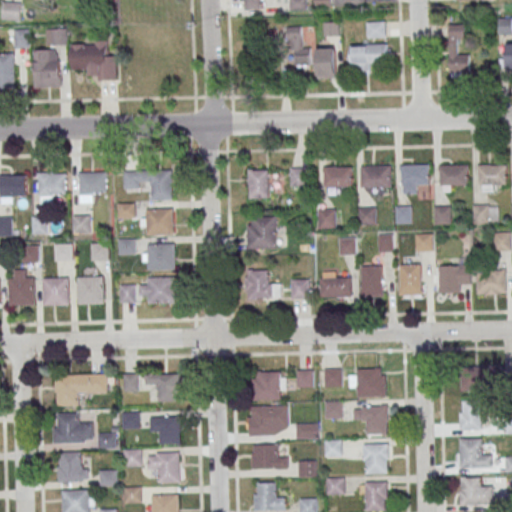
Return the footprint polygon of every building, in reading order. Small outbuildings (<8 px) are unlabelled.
[(243,0),(244,9),(263,9),(262,0),(243,0)] [(308,0),(290,0),(290,9),(308,9),(308,0)] [(23,2),(3,2),(3,20),(23,20),(23,2)] [(510,19),(499,19),(499,29),(510,29),(510,19)] [(368,22),(368,37),(385,37),(385,22),(368,22)] [(465,25),(449,25),(449,77),(470,77),(470,54),(459,54),(459,39),(465,39),(465,25)] [(288,27),(289,52),(295,52),(296,66),(311,65),(310,46),(302,47),(301,26),(288,27)] [(67,45),(67,29),(46,29),(46,45),(67,45)] [(14,48),(30,48),(30,30),(14,30),(14,48)] [(116,81),(116,55),(107,55),(107,41),(72,42),(72,69),(90,69),(90,81),(116,81)] [(388,44),(351,44),(351,65),(360,65),(360,68),(388,68),(388,44)] [(318,48),(318,76),(336,76),(336,48),(318,48)] [(60,50),(35,50),(35,88),(60,88),(60,50)] [(15,54),(0,53),(0,88),(15,88),(15,54)] [(401,165),(402,186),(430,185),(430,164),(401,165)] [(440,165),(441,186),(469,185),(469,164),(440,165)] [(479,165),(479,186),(508,185),(507,164),(479,165)] [(362,166),(362,186),(391,186),(391,165),(362,166)] [(324,167),(324,194),(341,194),(341,186),(352,186),(352,167),(324,167)] [(307,168),(291,168),(291,186),(307,186),(307,168)] [(171,199),(171,170),(123,170),(123,189),(141,189),(141,181),(151,181),(151,200),(171,199)] [(269,198),(269,170),(249,170),(249,198),(269,198)] [(67,173),(39,173),(39,203),(57,203),(57,193),(67,193),(67,173)] [(107,192),(107,173),(79,173),(79,203),(97,203),(97,192),(107,192)] [(0,203),(16,203),(16,195),(26,195),(26,175),(0,175),(0,203)] [(473,206),(489,205),(489,223),(473,223),(473,206)] [(396,206),(412,206),(413,223),(396,224),(396,206)] [(434,206),(451,206),(451,224),(435,224),(434,206)] [(358,208),(376,207),(376,225),(358,226),(358,208)] [(147,209),(173,208),(173,235),(147,235),(147,209)] [(319,210),(335,209),(335,227),(319,227),(319,210)] [(73,216),(90,215),(90,233),(74,233),(73,216)] [(32,216),(32,234),(47,234),(47,216),(32,216)] [(277,249),(277,216),(248,216),(248,249),(277,249)] [(0,217),(12,217),(12,236),(0,236),(0,217)] [(494,233),(511,232),(511,250),(495,251),(494,233)] [(378,235),(394,234),(395,252),(379,253),(378,235)] [(416,234),(433,234),(433,251),(417,252),(416,234)] [(339,237),(356,237),(356,255),(340,255),(339,237)] [(119,255),(135,255),(135,241),(119,241),(119,255)] [(56,244),(72,243),(72,261),(56,262),(56,244)] [(91,243),(108,243),(108,260),(92,261),(91,243)] [(175,243),(144,243),(144,270),(175,270),(175,243)] [(22,246),(38,245),(39,263),(23,264),(22,246)] [(440,293),(460,293),(460,284),(470,284),(470,259),(459,259),(459,265),(440,265),(440,293)] [(400,264),(420,264),(421,294),(401,295),(400,264)] [(363,266),(383,265),(384,296),(363,296),(363,266)] [(246,270),(246,298),(281,298),(281,281),(270,281),(270,270),(246,270)] [(478,294),(506,294),(506,270),(478,270),(478,294)] [(78,277),(103,276),(103,304),(79,304),(78,277)] [(148,277),(173,276),(174,303),(149,304),(148,277)] [(8,278),(33,277),(34,305),(9,306),(8,278)] [(43,278),(68,277),(68,305),(44,306),(43,278)] [(351,298),(351,277),(320,277),(320,298),(351,298)] [(292,299),(310,299),(310,279),(292,279),(292,299)] [(120,285),(120,302),(135,302),(135,285),(120,285)] [(495,389),(495,367),(462,367),(462,389),(495,389)] [(342,386),(342,369),(324,369),(324,386),(342,386)] [(350,388),(358,388),(358,397),(385,397),(385,369),(350,369),(350,388)] [(313,370),(297,370),(297,387),(313,387),(313,370)] [(285,400),(285,372),(253,372),(253,400),(285,400)] [(138,374),(124,374),(124,391),(138,391),(138,374)] [(182,401),(182,374),(146,374),(146,384),(157,384),(157,401),(182,401)] [(108,375),(56,375),(56,406),(79,406),(79,394),(108,394),(108,375)] [(325,418),(342,418),(342,402),(325,402),(325,418)] [(482,429),(482,402),(461,402),(461,429),(482,429)] [(367,405),(387,404),(388,434),(368,435),(367,405)] [(289,406),(248,406),(248,435),(289,435),(289,406)] [(122,412),(122,429),(140,429),(140,412),(122,412)] [(58,414),(79,413),(79,423),(93,422),(94,439),(85,439),(85,442),(55,443),(54,428),(58,427),(58,414)] [(151,434),(161,434),(161,443),(182,443),(182,416),(151,416),(151,434)] [(319,438),(319,423),(296,423),(296,438),(319,438)] [(116,449),(116,433),(98,433),(98,449),(116,449)] [(462,440),(481,439),(482,453),(487,453),(487,467),(470,467),(470,468),(461,469),(461,452),(462,452),(462,440)] [(341,440),(325,440),(325,457),(341,457),(341,440)] [(367,443),(387,443),(388,473),(368,474),(367,443)] [(252,469),(289,469),(289,457),(278,457),(278,444),(252,444),(252,469)] [(141,450),(124,450),(124,466),(141,466),(141,450)] [(61,452),(81,452),(82,479),(62,479),(61,452)] [(157,453),(179,452),(179,482),(159,483),(159,469),(149,469),(148,456),(157,456),(157,453)] [(317,461),(299,461),(299,476),(317,476),(317,461)] [(100,486),(117,486),(117,470),(100,470),(100,486)] [(461,477),(481,476),(482,486),(493,486),(494,503),(470,504),(470,506),(461,506),(461,489),(462,489),(461,477)] [(327,495),(344,495),(344,477),(327,477),(327,495)] [(368,511),(367,482),(388,481),(388,511),(368,511)] [(285,493),(275,493),(275,483),(254,483),(254,510),(285,510),(285,493)] [(141,488),(124,488),(124,503),(141,503),(141,488)] [(63,511),(63,491),(90,489),(90,511),(63,511)] [(152,511),(152,495),(179,494),(179,511),(152,511)] [(300,498),(299,511),(317,511),(318,498),(300,498)]
